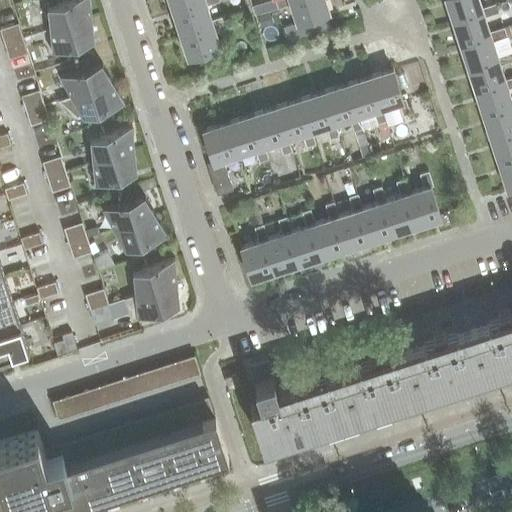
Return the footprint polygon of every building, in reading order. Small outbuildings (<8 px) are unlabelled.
[(65,0),(46,6),(49,29),(91,15),(89,0),(65,0)] [(169,0),(172,9),(201,0),(169,0)] [(201,0),(172,9),(180,33),(213,23),(212,20),(207,6),(220,2),(219,0),(201,0)] [(328,11),(324,0),(274,0),(278,8),(291,4),(297,22),(325,13),(328,11)] [(482,10),(481,7),(479,0),(445,0),(452,20),(482,10)] [(482,10),(452,20),(460,44),(490,34),(489,31),(484,16),(499,11),(496,2),(481,7),(482,10)] [(267,13),(258,16),(261,26),(269,24),(267,13)] [(297,22),(283,26),(288,41),(330,28),(325,13),(297,22)] [(93,38),(91,15),(49,29),(51,52),(93,38)] [(225,15),(212,20),(213,23),(180,33),(188,57),(220,46),(215,29),(228,24),(225,15)] [(504,26),(489,31),(490,34),(460,44),(468,68),(498,59),(496,55),(491,40),(506,35),(504,26)] [(21,31),(11,35),(15,46),(24,43),(21,31)] [(15,46),(11,35),(2,38),(5,49),(15,46)] [(498,59),(468,68),(476,92),(505,83),(504,79),(499,64),(511,59),(511,52),(511,50),(496,55),(498,59)] [(112,82),(101,62),(59,75),(70,95),(112,82)] [(392,68),(368,76),(378,106),(381,105),(396,100),(401,115),(409,112),(404,96),(402,97),(392,68)] [(368,76),(344,83),(354,114),(358,112),(372,108),(377,122),(384,120),(385,119),(381,105),(378,106),(368,76)] [(511,76),(504,79),(505,83),(476,92),(483,116),(511,107),(511,103),(507,87),(511,85),(511,76)] [(70,95),(82,115),(124,102),(112,82),(70,95)] [(344,83),(321,91),(331,121),(334,120),(349,115),(353,130),(363,127),(358,112),(354,114),(344,83)] [(321,91),(297,99),(307,129),(309,128),(325,123),(329,137),(339,134),(334,120),(331,121),(321,91)] [(46,109),(42,98),(32,101),(36,112),(46,109)] [(297,99),(273,106),(283,137),(286,136),(300,131),(304,146),(314,142),(309,128),(307,129),(297,99)] [(36,112),(32,101),(23,104),(27,115),(36,112)] [(511,102),(511,103),(511,107),(483,116),(491,141),(511,133),(511,102)] [(273,106),(250,114),(260,144),(262,144),(277,139),(282,153),(290,150),(286,136),(283,137),(273,106)] [(226,121),(236,152),(254,146),(259,161),(267,159),(262,144),(260,144),(250,114),(226,121)] [(384,120),(377,122),(382,138),(389,136),(384,120)] [(212,160),(206,162),(216,193),(232,188),(222,157),(236,152),(226,121),(202,129),(212,160)] [(134,147),(131,125),(89,139),(91,160),(134,147)] [(7,132),(0,134),(0,143),(1,146),(10,143),(7,132)] [(511,133),(491,141),(499,165),(511,160),(511,133)] [(367,144),(359,146),(362,156),(370,154),(367,144)] [(91,160),(93,182),(136,169),(134,147),(91,160)] [(511,160),(499,165),(506,188),(507,189),(511,187),(511,160)] [(57,179),(67,176),(63,164),(54,167),(57,179)] [(57,179),(54,167),(44,170),(48,182),(57,179)] [(432,183),(427,169),(419,172),(423,186),(408,191),(405,192),(416,225),(440,217),(429,184),(432,183)] [(405,192),(408,191),(404,177),(394,180),(398,194),(385,198),(381,199),(392,232),(416,225),(405,192)] [(347,196),(356,193),(352,181),(343,184),(347,196)] [(23,182),(13,185),(17,196),(26,193),(23,182)] [(17,196),(13,185),(4,188),(7,199),(17,196)] [(381,199),(385,198),(380,185),(371,188),(376,201),(361,206),(358,207),(369,240),(392,232),(381,199)] [(358,207),(361,206),(356,193),(347,196),(352,209),(337,214),(335,215),(345,247),(369,240),(358,207)] [(113,228),(155,214),(144,194),(101,208),(113,228)] [(311,222),(322,255),(345,247),(335,215),(337,214),(333,201),(324,203),(329,217),(314,222),(311,222)] [(288,230),(298,262),(322,255),(311,222),(314,222),(309,208),(301,211),(305,224),(290,229),(288,230)] [(166,234),(155,214),(113,228),(124,248),(166,234)] [(264,238),(275,270),(298,262),(288,230),(290,229),(286,216),(277,219),(281,232),(267,237),(264,238)] [(250,278),(275,270),(264,238),(267,237),(263,224),(254,227),(259,240),(240,246),(250,278)] [(39,231),(29,234),(33,245),(42,242),(39,231)] [(79,245),(88,242),(85,231),(75,234),(79,245)] [(33,245),(29,234),(19,237),(23,248),(33,245)] [(79,245),(75,234),(66,237),(69,248),(79,245)] [(134,294),(176,280),(174,258),(132,271),(134,294)] [(4,275),(0,276),(0,303),(12,300),(4,275)] [(136,317),(179,303),(176,280),(134,294),(136,317)] [(54,281),(45,284),(49,295),(58,292),(54,281)] [(49,295),(45,284),(35,287),(39,298),(49,295)] [(100,311),(110,308),(106,297),(96,300),(100,311)] [(0,330),(20,324),(12,300),(0,303),(0,330)] [(100,311),(96,300),(87,303),(91,314),(100,311)] [(511,313),(511,314),(509,308),(497,312),(498,318),(446,334),(444,329),(432,333),(434,338),(381,355),(380,349),(367,353),(369,359),(317,376),(315,370),(302,374),(304,380),(277,389),(267,359),(248,365),(260,400),(249,403),(263,444),(511,364),(511,313)] [(0,360),(29,351),(20,324),(0,330),(0,360)] [(77,350),(71,331),(61,334),(67,353),(77,350)] [(225,377),(228,388),(240,384),(236,373),(225,377)] [(62,508),(227,455),(214,415),(202,419),(204,425),(67,468),(61,449),(45,455),(37,429),(0,441),(0,487),(7,511),(52,511),(62,509),(62,508)]
